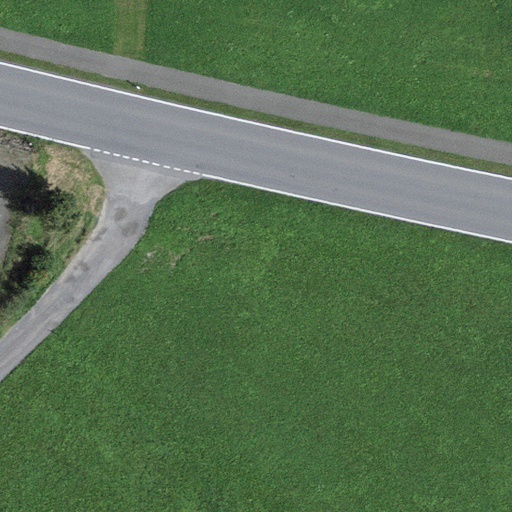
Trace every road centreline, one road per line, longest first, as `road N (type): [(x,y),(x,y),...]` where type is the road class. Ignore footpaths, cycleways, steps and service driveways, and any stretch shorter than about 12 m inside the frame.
road 1 (tertiary): [(0,93),(511,210)]
road 2 (track): [(0,360),(101,252),(134,206),(165,134)]
